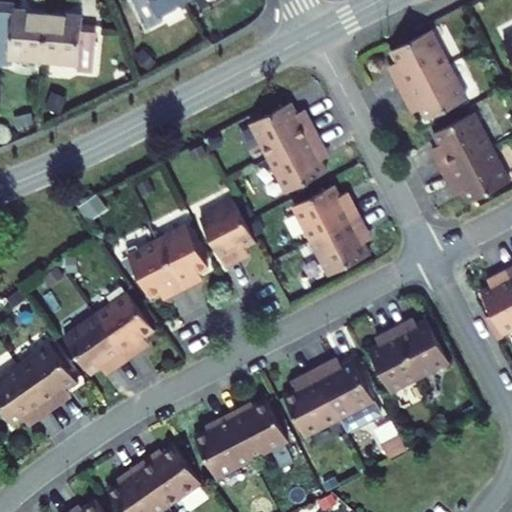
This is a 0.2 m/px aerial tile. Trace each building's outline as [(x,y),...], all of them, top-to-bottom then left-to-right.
[(185,0),(133,0),(148,28),(162,21),(159,14),(185,0)] [(45,60),(49,14),(15,11),(15,5),(0,3),(0,63),(9,64),(9,57),(45,60)] [(49,14),(45,60),(78,63),(78,70),(94,71),(98,25),(83,24),(83,16),(49,14)] [(403,98),(449,74),(432,43),(394,63),(403,80),(395,84),(403,98)] [(449,74),(403,98),(411,115),(418,111),(426,125),(464,105),(449,74)] [(278,164),(324,139),(317,124),(309,128),(300,114),(262,134),(278,164)] [(446,182),(494,157),(478,127),(438,148),(447,166),(440,169),(446,182)] [(332,153),(324,139),(278,164),(295,197),(333,176),(323,158),(332,153)] [(511,190),(494,157),(446,182),(454,196),(461,193),(471,213),(511,190)] [(323,250),(370,224),(362,211),(354,215),(345,199),(307,220),(323,250)] [(254,233),(245,215),(210,232),(234,280),(247,273),(242,264),(264,253),(254,233)] [(370,224),(323,250),(340,282),(379,260),(371,244),(378,239),(370,224)] [(191,241),(165,254),(190,301),(201,295),(198,290),(212,283),(191,241)] [(190,301),(165,254),(134,269),(157,312),(173,304),(175,309),(190,301)] [(511,339),(511,338),(511,281),(510,279),(498,285),(501,290),(488,297),(511,339)] [(127,309),(100,328),(130,372),(142,363),(137,357),(154,346),(127,309)] [(117,381),(130,372),(100,328),(68,350),(95,388),(113,376),(117,381)] [(414,331),(402,338),(426,385),(452,372),(430,328),(416,336),(414,331)] [(397,401),(426,385),(402,338),(384,347),(387,353),(375,360),(397,401)] [(49,364),(23,382),(54,427),(66,419),(61,413),(77,401),(49,364)] [(336,372),(322,379),(346,424),(376,408),(356,369),(339,377),(336,372)] [(310,443),(346,424),(322,379),(302,390),(304,395),(290,403),(310,443)] [(38,439),(54,427),(23,382),(0,397),(0,422),(16,445),(33,432),(38,439)] [(239,420),(226,427),(250,472),(283,455),(261,416),(243,426),(239,420)] [(250,472),(226,427),(207,437),(210,441),(196,448),(218,489),(250,472)] [(157,467),(145,475),(171,511),(182,511),(207,494),(180,456),(160,471),(157,467)] [(117,511),(171,511),(145,475),(127,488),(129,492),(112,504),(117,511)]
